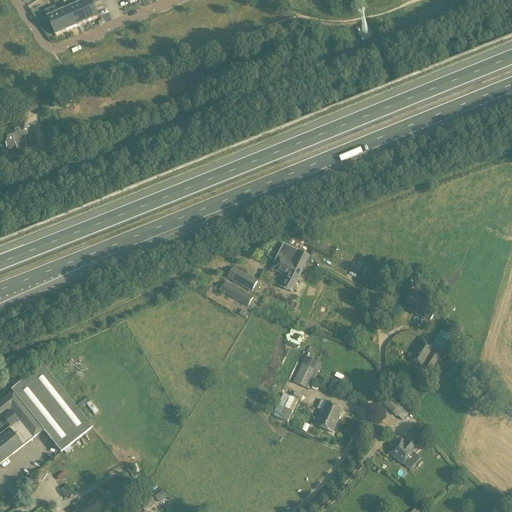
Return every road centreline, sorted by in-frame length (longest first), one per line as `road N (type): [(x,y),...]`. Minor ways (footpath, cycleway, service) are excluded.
road 1 (motorway): [(0,289),(511,84)]
road 2 (motorway): [(511,57),(0,261)]
road 3 (residential): [(14,0),(52,49),(174,0)]
road 4 (unknown): [(0,353),(171,272)]
